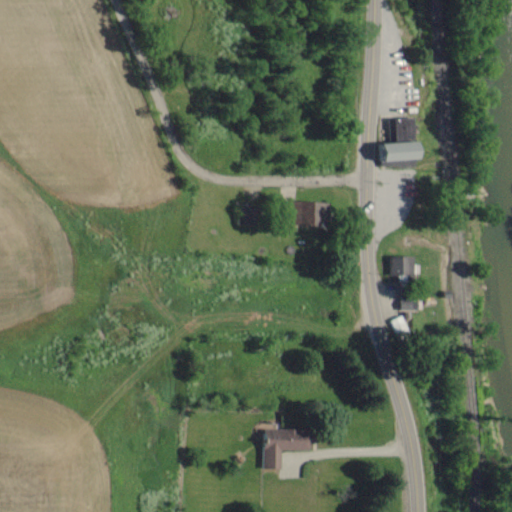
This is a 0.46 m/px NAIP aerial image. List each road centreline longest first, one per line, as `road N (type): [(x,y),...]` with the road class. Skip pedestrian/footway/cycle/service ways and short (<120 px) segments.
road 1 (secondary): [(371,0),(367,266),(416,511)]
road 2 (residential): [(363,177),(201,174),(170,137),(113,0)]
